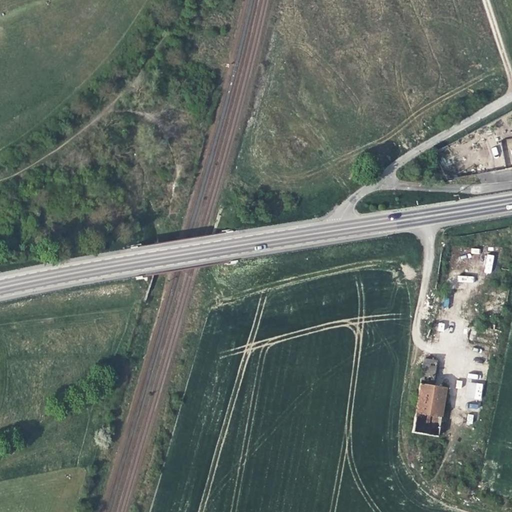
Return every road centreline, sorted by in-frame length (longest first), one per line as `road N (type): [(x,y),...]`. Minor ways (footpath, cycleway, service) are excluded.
road 1 (primary): [(0,288),(340,229)]
road 2 (track): [(510,511),(441,494),(408,453),(403,426),(426,279)]
road 3 (primary): [(340,229),(511,202)]
road 4 (residential): [(511,95),(412,145),(369,179)]
road 5 (residential): [(511,183),(446,189),(369,179)]
